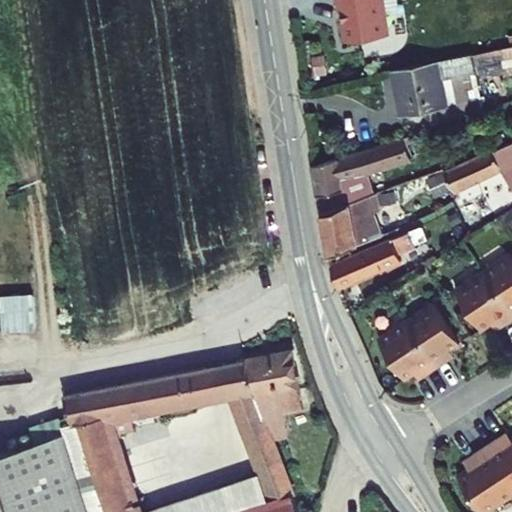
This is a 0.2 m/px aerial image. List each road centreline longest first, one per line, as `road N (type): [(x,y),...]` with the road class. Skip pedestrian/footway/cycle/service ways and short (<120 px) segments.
road 1 (secondary): [(264,0),(306,257)]
road 2 (secondary): [(306,257),(330,372),(371,457)]
road 3 (secondary): [(395,440),(306,257)]
road 4 (residential): [(395,440),(511,369)]
